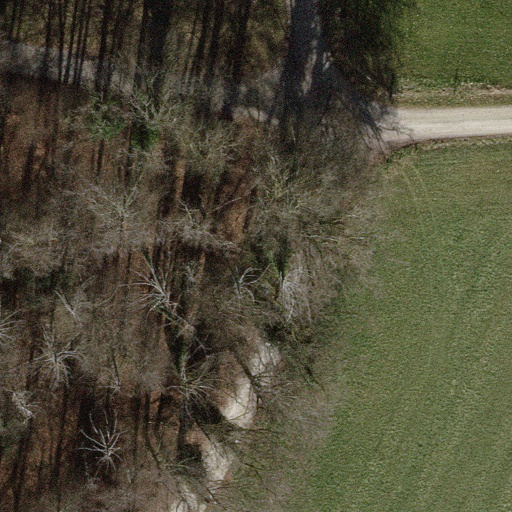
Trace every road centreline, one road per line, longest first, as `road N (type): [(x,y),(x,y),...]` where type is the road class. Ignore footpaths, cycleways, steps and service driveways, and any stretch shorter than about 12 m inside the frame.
road 1 (track): [(189,511),(329,270),(349,197),(356,110)]
road 2 (track): [(0,58),(356,110)]
road 3 (track): [(511,121),(430,125),(356,110)]
road 4 (track): [(356,110),(320,62),(308,0)]
